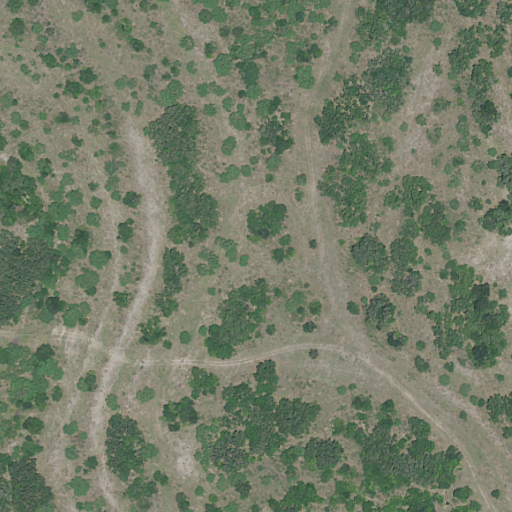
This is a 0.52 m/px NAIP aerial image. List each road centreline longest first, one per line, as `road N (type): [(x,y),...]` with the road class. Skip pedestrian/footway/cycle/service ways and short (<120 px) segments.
road 1 (track): [(354,0),(329,57),(339,346),(422,420),(474,511)]
road 2 (track): [(339,346),(163,361),(0,339)]
